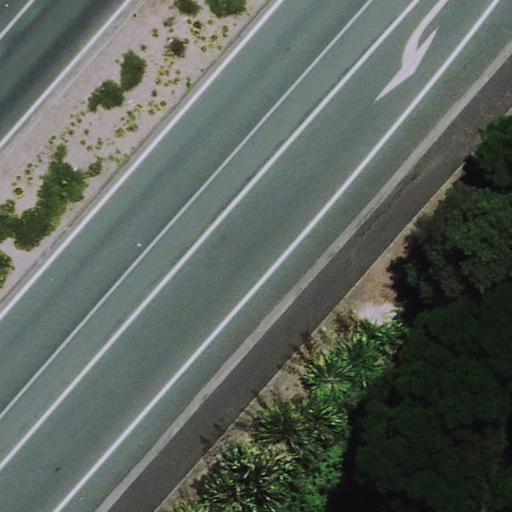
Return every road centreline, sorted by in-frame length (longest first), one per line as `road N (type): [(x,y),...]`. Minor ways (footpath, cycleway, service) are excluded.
road 1 (tertiary): [(390,0),(0,457)]
road 2 (tertiary): [(0,90),(80,0)]
